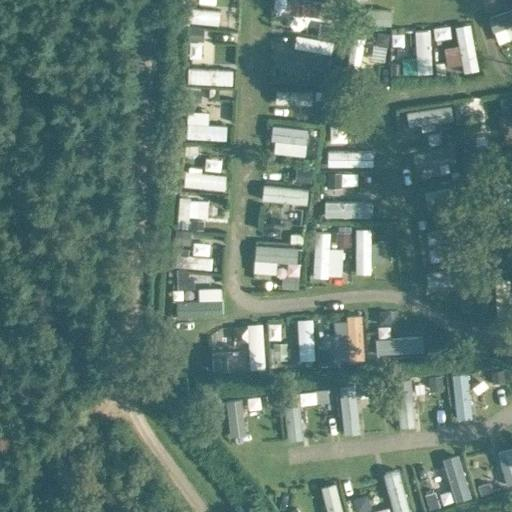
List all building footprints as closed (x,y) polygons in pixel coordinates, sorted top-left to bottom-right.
[(208,0),(208,14),(230,15),(230,1),(208,0)] [(391,0),(393,8),(405,6),(404,0),(391,0)] [(511,0),(503,0),(505,28),(511,27),(511,0)] [(471,60),(485,60),(484,14),(470,14),(471,60)] [(424,20),(428,64),(444,62),(440,19),(424,20)] [(221,49),(220,21),(198,22),(199,49),(221,49)] [(338,43),(340,31),(307,24),(304,36),(338,43)] [(301,60),(317,60),(317,41),(301,41),(301,60)] [(425,62),(425,46),(414,46),(413,62),(425,62)] [(243,75),(244,59),(200,58),(199,74),(243,75)] [(286,76),(285,93),(322,94),(323,77),(286,76)] [(498,133),(511,132),(511,90),(497,90),(498,133)] [(422,114),(463,113),(463,97),(422,98),(422,114)] [(238,115),(218,114),(219,102),(198,101),(197,129),(238,131),(238,115)] [(341,135),(357,137),(360,111),(344,109),(341,135)] [(281,143),(317,146),(319,117),(283,115),(281,143)] [(238,145),(238,135),(196,133),(195,144),(238,145)] [(463,139),(442,141),(444,165),(453,164),(452,151),(464,150),(463,139)] [(349,177),(350,159),(337,158),(336,176),(349,177)] [(367,176),(368,162),(352,161),(351,175),(367,176)] [(195,178),(236,179),(236,164),(195,162),(195,178)] [(317,192),(318,176),(274,174),(273,190),(317,192)] [(218,208),(218,187),(188,188),(189,209),(218,208)] [(380,191),(336,189),(335,205),(380,206),(380,191)] [(449,218),(436,221),(439,234),(452,231),(449,218)] [(347,240),(359,240),(359,223),(346,223),(347,240)] [(307,251),(308,232),(264,230),(263,262),(288,263),(288,250),(307,251)] [(202,257),(220,258),(221,231),(203,231),(202,257)] [(324,265),(336,265),(335,233),(323,233),(324,265)] [(453,236),(439,237),(440,250),(453,250),(453,236)] [(382,259),(382,244),(371,244),(371,259),(382,259)] [(436,260),(436,272),(459,272),(458,259),(436,260)] [(187,260),(186,282),(207,282),(207,261),(187,260)] [(209,277),(209,289),(188,290),(188,306),(233,305),(232,276),(209,277)] [(357,344),(371,344),(373,302),(358,301),(357,344)] [(324,350),(324,307),(308,307),(308,351),(324,350)] [(278,325),(291,323),(290,311),(277,313),(278,325)] [(259,312),(259,358),(272,358),(272,312),(259,312)] [(255,335),(254,315),(244,315),(245,335),(255,335)] [(404,326),(404,340),(433,340),(433,326),(404,326)] [(293,330),(277,330),(277,354),(294,353),(293,330)] [(243,343),(244,359),(259,358),(258,343),(243,343)] [(423,390),(406,391),(407,414),(424,414),(423,390)] [(511,428),(503,431),(511,464),(511,463),(511,428)] [(417,459),(402,463),(411,505),(426,502),(417,459)]
